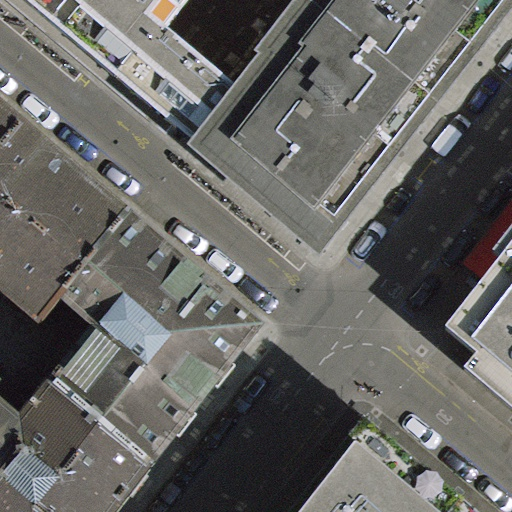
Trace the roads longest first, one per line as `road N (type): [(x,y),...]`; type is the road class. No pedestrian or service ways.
road 1 (residential): [(0,41),(346,333)]
road 2 (residential): [(511,122),(346,333)]
road 3 (residential): [(346,333),(206,511)]
road 4 (residential): [(346,333),(511,475)]
